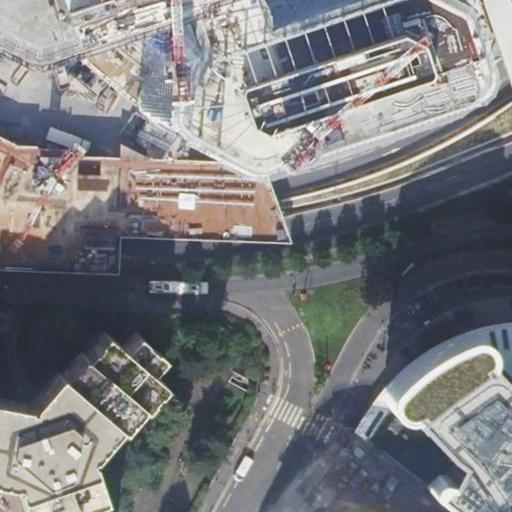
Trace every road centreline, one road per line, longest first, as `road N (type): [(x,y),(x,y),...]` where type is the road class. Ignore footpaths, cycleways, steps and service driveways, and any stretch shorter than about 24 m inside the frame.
road 1 (unclassified): [(511,260),(456,263),(397,292),(361,335),(294,460),(251,511)]
road 2 (primary): [(248,190),(399,143),(511,72)]
road 3 (primary): [(263,229),(392,197),(511,151)]
road 4 (secondary): [(95,204),(263,229)]
road 5 (secondary): [(95,204),(248,190)]
